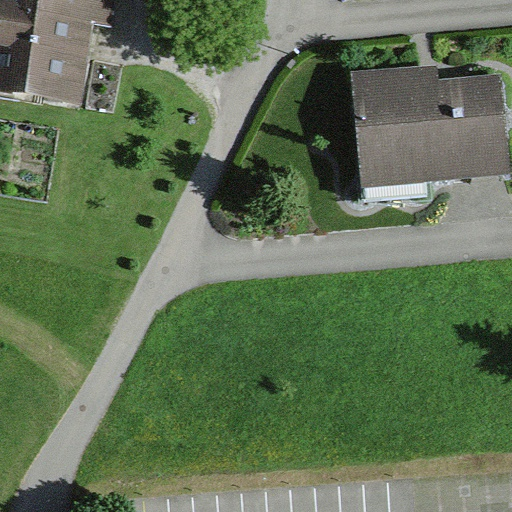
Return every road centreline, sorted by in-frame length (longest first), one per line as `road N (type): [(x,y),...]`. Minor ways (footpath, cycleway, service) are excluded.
road 1 (residential): [(172,266),(511,238)]
road 2 (residential): [(172,266),(46,490),(42,511)]
road 3 (residential): [(276,29),(172,266)]
road 4 (residential): [(511,9),(276,29)]
